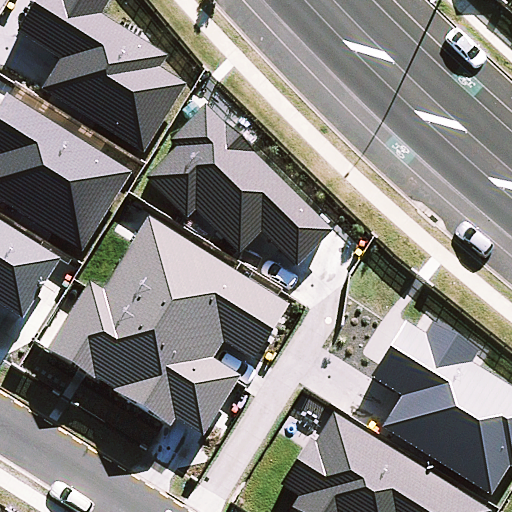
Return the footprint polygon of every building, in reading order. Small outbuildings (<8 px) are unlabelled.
[(61,56),(42,87),(142,149),(184,81),(158,65),(165,53),(98,12),(106,0),(33,0),(16,28),(61,56)] [(0,198),(80,249),(130,171),(5,92),(0,100),(0,198)] [(294,264),(330,230),(252,149),(253,148),(225,119),(222,122),(204,103),(168,138),(174,144),(143,173),(185,216),(194,207),(237,251),(260,229),(294,264)] [(287,301),(146,214),(100,287),(87,279),(45,346),(91,374),(92,373),(112,385),(110,388),(169,424),(174,416),(201,433),(239,372),(211,355),(221,339),(252,358),(287,301)] [(487,511),(490,508),(332,409),(313,438),(307,435),(278,480),(297,492),(290,503),(304,511),(487,511)]
